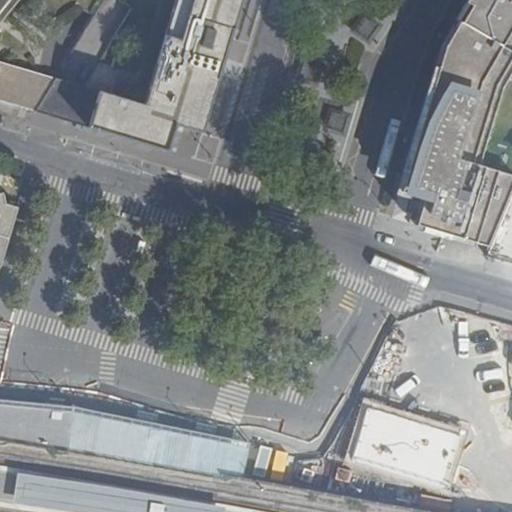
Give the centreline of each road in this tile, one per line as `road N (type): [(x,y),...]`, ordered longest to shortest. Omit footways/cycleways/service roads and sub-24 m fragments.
road 1 (residential): [(511,296),(0,143)]
road 2 (unknown): [(511,499),(490,467),(482,435),(478,362)]
